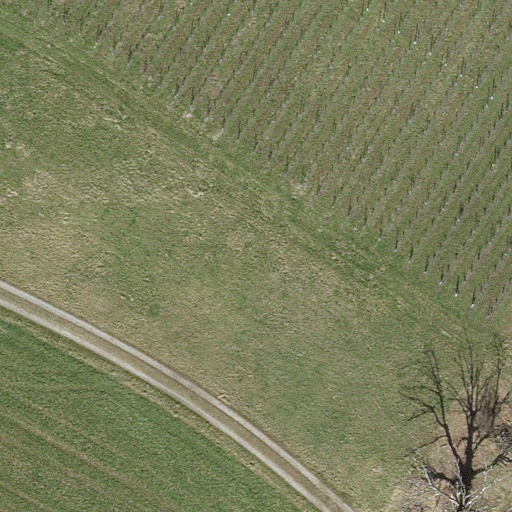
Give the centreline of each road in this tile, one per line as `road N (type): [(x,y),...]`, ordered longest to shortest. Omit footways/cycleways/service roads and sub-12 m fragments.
road 1 (track): [(0,24),(511,381)]
road 2 (track): [(0,301),(231,423),(332,511)]
